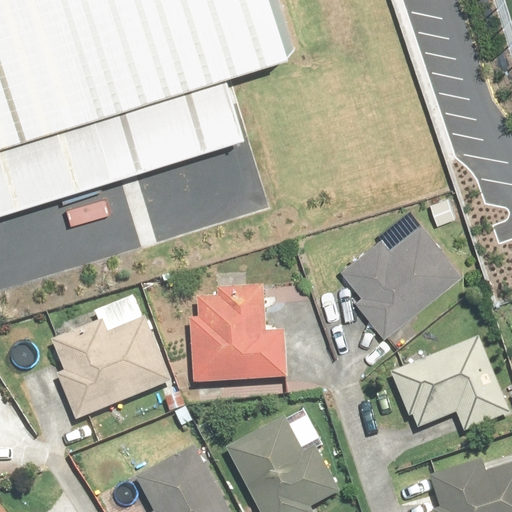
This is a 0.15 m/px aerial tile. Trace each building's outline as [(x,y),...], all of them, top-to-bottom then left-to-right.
[(271,57),(253,0),(0,0),(0,202),(213,138),(195,80),(271,57)] [(421,233),(343,274),(379,342),(457,302),(421,233)] [(179,296),(184,378),(278,372),(273,290),(179,296)] [(66,417),(161,374),(127,301),(33,343),(66,417)] [(477,338),(387,373),(410,432),(453,415),(461,435),(508,417),(477,338)] [(292,427),(234,450),(258,511),(315,511),(324,509),(292,427)] [(440,511),(511,511),(511,450),(429,481),(441,511),(440,511)] [(220,511),(188,452),(119,489),(131,511),(220,511)] [(0,511),(24,511),(13,492),(0,498),(0,511)]
